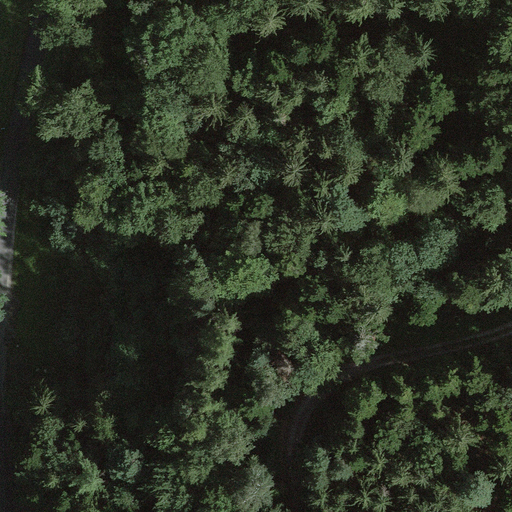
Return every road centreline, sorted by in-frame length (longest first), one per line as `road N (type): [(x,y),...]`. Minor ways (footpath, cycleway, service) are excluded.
road 1 (track): [(305,511),(291,442),(307,405),(336,375),(511,326)]
road 2 (unclassified): [(0,227),(45,0)]
